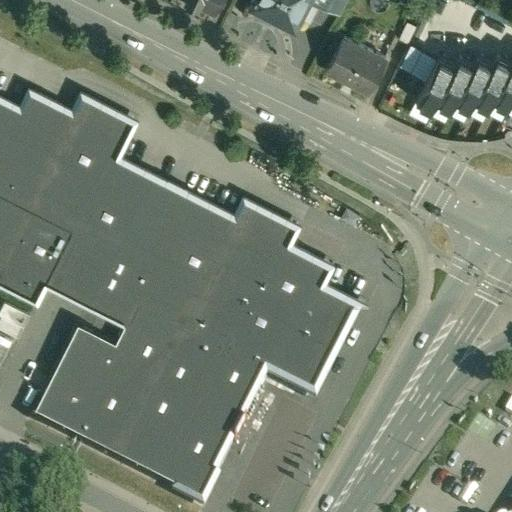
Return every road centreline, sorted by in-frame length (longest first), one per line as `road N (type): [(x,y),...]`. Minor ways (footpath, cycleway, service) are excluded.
road 1 (tertiary): [(57,0),(490,233)]
road 2 (tertiary): [(511,205),(87,0)]
road 3 (secondary): [(490,233),(321,511)]
road 4 (secondary): [(421,401),(511,268)]
road 5 (secondary): [(345,511),(421,401)]
road 6 (residential): [(116,511),(0,450)]
